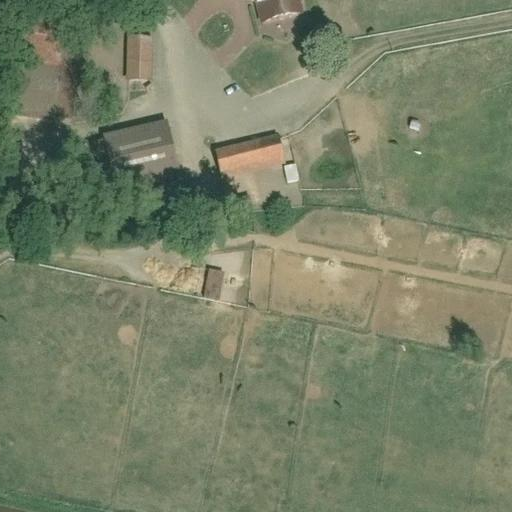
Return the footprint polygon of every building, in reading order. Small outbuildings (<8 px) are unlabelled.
[(84,1),(70,0),(21,0),(11,114),(73,120),(84,1)] [(252,0),(256,17),(298,7),(296,0),(252,0)] [(151,41),(122,39),(120,83),(148,84),(151,41)] [(166,128),(99,143),(108,186),(175,171),(166,128)] [(274,140),(212,153),(218,181),(280,168),(274,140)] [(224,203),(226,218),(251,213),(249,199),(224,203)] [(215,301),(221,274),(204,270),(198,297),(215,301)]
